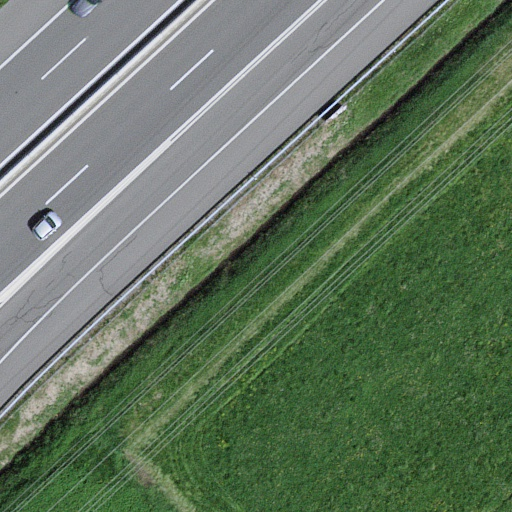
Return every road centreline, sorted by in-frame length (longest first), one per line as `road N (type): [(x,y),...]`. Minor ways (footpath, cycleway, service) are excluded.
road 1 (motorway): [(0,320),(261,7)]
road 2 (motorway): [(0,247),(261,7)]
road 3 (motorway): [(125,0),(0,115)]
